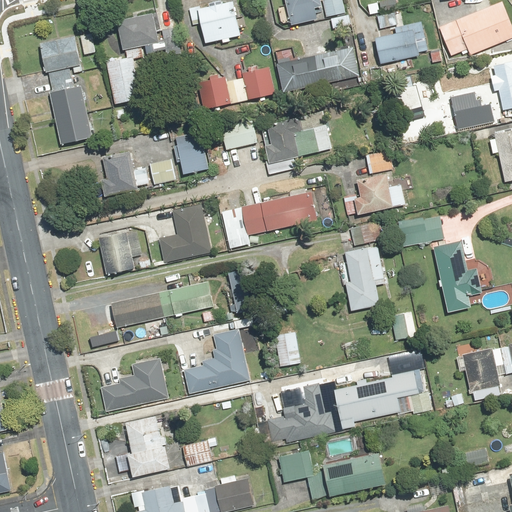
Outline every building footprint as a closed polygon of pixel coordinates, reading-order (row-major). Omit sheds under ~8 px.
[(115,8),(123,50),(158,42),(156,32),(162,31),(156,0),(115,8)] [(320,0),(284,0),(291,26),(318,20),(315,9),(322,7),(320,0)] [(343,0),(322,0),(326,18),(346,13),(343,0)] [(200,7),(189,9),(192,25),(200,23),(205,44),(222,41),(222,43),(230,41),(229,39),(241,37),(234,2),(221,4),(221,1),(209,4),(209,7),(201,9),(200,7)] [(511,25),(502,1),(439,26),(451,56),(467,50),(470,55),(511,38),(511,25)] [(397,13),(380,17),(383,29),(400,26),(397,13)] [(352,16),(334,19),(336,28),(354,25),(352,16)] [(396,34),(375,38),(380,64),(420,56),(419,52),(428,50),(422,22),(394,28),(396,34)] [(74,36),(39,44),(46,74),(49,73),(53,92),(49,93),(60,145),(93,139),(82,86),(74,88),(70,69),(80,67),(74,36)] [(276,60),(283,92),(359,76),(353,47),(289,61),(289,58),(276,60)] [(443,49),(433,51),(435,63),(445,61),(443,49)] [(133,58),(107,64),(115,105),(141,100),(133,58)] [(209,80),(198,82),(204,111),(276,95),(270,67),(258,70),(257,66),(248,67),(249,72),(242,73),(243,79),(227,82),(225,77),(219,78),(218,74),(208,76),(209,80)] [(417,86),(394,92),(400,113),(423,107),(417,86)] [(475,93),(458,97),(466,129),(498,122),(494,106),(478,109),(475,93)] [(291,119),(267,125),(272,144),(265,146),(269,160),(266,161),(269,175),(299,168),(297,157),(332,149),(327,126),(294,133),(291,119)] [(253,122),(221,129),(226,150),(258,143),(253,122)] [(511,130),(494,134),(495,138),(490,139),(493,153),(498,152),(504,182),(511,180),(511,130)] [(181,163),(184,175),(209,169),(200,132),(175,137),(177,146),(174,147),(178,163),(181,163)] [(390,150),(366,154),(370,174),(394,169),(390,150)] [(134,171),(130,151),(103,156),(107,178),(99,180),(103,198),(138,191),(137,186),(149,184),(146,169),(134,171)] [(172,160),(150,164),(154,185),(176,181),(172,160)] [(386,174),(357,180),(360,197),(357,198),(356,195),(343,197),(346,214),(357,212),(357,214),(406,205),(402,185),(389,187),(386,174)] [(311,192),(242,206),(248,236),(318,221),(311,192)] [(177,234),(159,238),(164,263),(212,254),(202,203),(172,209),(177,234)] [(423,216),(398,221),(403,247),(445,239),(441,216),(424,219),(423,216)] [(128,232),(98,238),(106,275),(136,268),(128,232)] [(461,241),(433,247),(448,313),(472,308),(469,296),(483,293),(477,268),(467,270),(461,241)] [(367,247),(345,252),(350,282),(346,283),(351,311),(380,306),(376,285),(385,284),(379,247),(368,249),(367,247)] [(208,282),(111,303),(117,328),(214,307),(208,282)] [(413,312),(391,316),(396,341),(417,337),(413,312)] [(184,370),(189,395),(250,381),(238,329),(214,335),(217,349),(212,350),(214,359),(202,361),(203,366),(184,370)] [(296,332),(275,335),(280,367),(301,364),(296,332)] [(493,348),(462,355),(472,401),(501,395),(499,386),(501,385),(499,375),(511,372),(511,343),(509,345),(509,346),(493,350),(493,348)] [(101,387),(106,411),(169,398),(161,358),(132,364),(134,376),(119,379),(120,383),(101,387)] [(358,385),(334,390),(342,429),(355,427),(354,422),(400,413),(397,398),(419,394),(415,370),(392,375),(393,378),(366,383),(366,380),(357,382),(358,385)] [(286,439),(287,442),(336,432),(332,412),(326,413),(320,384),(304,387),(306,399),(304,399),(305,404),(284,408),(286,416),(268,420),(272,442),(286,439)] [(464,394),(453,396),(456,406),(466,404),(464,394)] [(222,404),(207,407),(209,416),(224,413),(222,404)] [(0,431),(10,429),(6,407),(0,408),(0,431)] [(156,416),(125,423),(132,453),(127,454),(132,477),(170,469),(165,446),(163,446),(156,416)] [(208,441),(182,446),(186,466),(212,461),(208,441)] [(487,446),(461,451),(465,468),(490,463),(487,446)] [(308,451),(278,457),(284,482),(314,476),(308,451)] [(5,453),(0,454),(0,492),(12,491),(5,453)] [(384,483),(378,453),(323,464),(324,470),(308,480),(312,500),(329,495),(384,483)] [(216,491),(180,499),(181,503),(174,504),(170,486),(142,492),(146,510),(137,511),(221,511),(222,511),(221,511),(225,511),(255,505),(248,479),(215,486),(216,491)]
